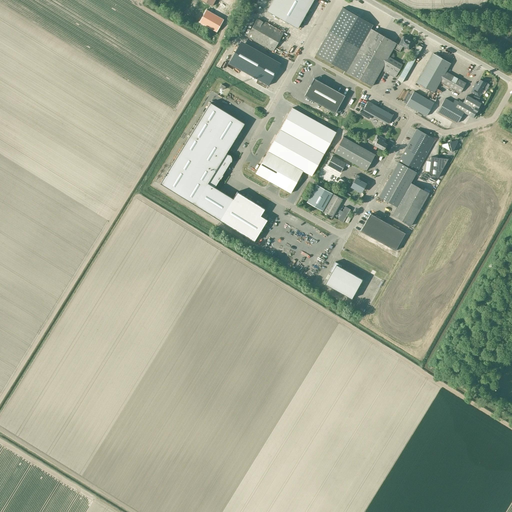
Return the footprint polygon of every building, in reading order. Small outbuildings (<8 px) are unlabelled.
[(297,28),(313,0),(278,0),(271,13),(297,28)] [(391,41),(391,40),(370,28),(372,24),(342,7),(315,55),(371,86),(380,70),(394,78),(402,65),(388,57),(392,49),(399,52),(402,46),(409,50),(413,42),(403,36),(398,44),(399,44),(398,45),(391,41)] [(217,32),(224,20),(206,10),(199,22),(217,32)] [(273,51),(283,34),(257,19),(247,36),(273,51)] [(243,40),(232,61),(271,82),(282,62),(243,40)] [(460,93),(465,83),(445,72),(450,63),(433,53),(416,83),(433,93),(440,81),(460,93)] [(310,84),(310,85),(307,91),(315,95),(312,101),(335,113),(345,96),(324,84),(314,78),(310,84)] [(485,82),(485,83),(479,80),(477,83),(476,82),(474,85),(471,91),(478,95),(480,92),(481,93),(483,90),(485,91),(488,85),(488,84),(485,82)] [(413,92),(406,105),(426,116),(433,103),(413,92)] [(481,103),(478,102),(466,95),(462,103),(459,101),(458,102),(454,100),(452,103),(445,98),(437,112),(457,123),(463,112),(473,118),(481,103)] [(393,115),(368,101),(363,110),(388,124),(393,115)] [(229,156),(229,155),(226,153),(244,124),(210,102),(160,184),(254,241),(267,220),(260,216),(265,209),(237,192),(233,199),(214,187),(230,162),(231,161),(231,160),(231,159),(231,158),(230,157),(229,156)] [(292,108),(280,130),(324,154),(336,132),(292,108)] [(360,110),(358,114),(369,120),(371,116),(360,110)] [(416,172),(435,139),(416,129),(398,162),(379,197),(397,207),(392,215),(410,226),(429,193),(410,183),(416,172)] [(324,154),(280,130),(268,151),(303,171),(311,176),(324,154)] [(387,144),(383,143),(385,140),(377,135),(374,141),(376,142),(374,145),(383,150),(387,144)] [(343,137),(334,152),(366,170),(375,154),(343,137)] [(452,152),(457,142),(457,140),(441,144),(442,146),(452,152)] [(303,171),(268,151),(255,174),(290,193),(303,171)] [(345,163),(332,156),(327,165),(340,172),(345,163)] [(447,160),(445,158),(431,157),(429,173),(437,178),(447,160)] [(366,180),(356,174),(354,178),(355,179),(352,185),(356,187),(355,188),(361,191),(363,188),(366,184),(364,183),(366,180)] [(314,188),(306,202),(332,217),(342,199),(333,194),(332,197),(314,188)] [(339,210),(337,213),(340,215),(338,220),(343,223),(350,210),(345,207),(342,212),(339,210)] [(370,214),(360,231),(394,250),(403,232),(370,214)] [(362,279),(340,267),(341,265),(335,262),(330,271),(332,272),(325,284),(351,299),(362,279)]
